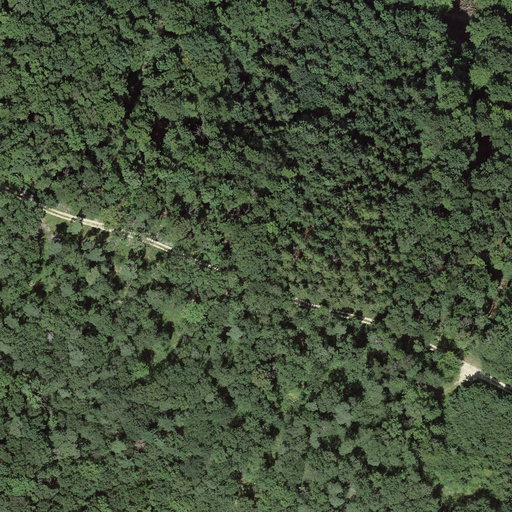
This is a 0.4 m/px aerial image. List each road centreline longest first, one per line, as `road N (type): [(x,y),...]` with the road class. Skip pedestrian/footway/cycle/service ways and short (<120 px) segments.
road 1 (track): [(511,392),(381,323),(308,306),(0,188)]
road 2 (track): [(477,368),(355,473),(141,511)]
